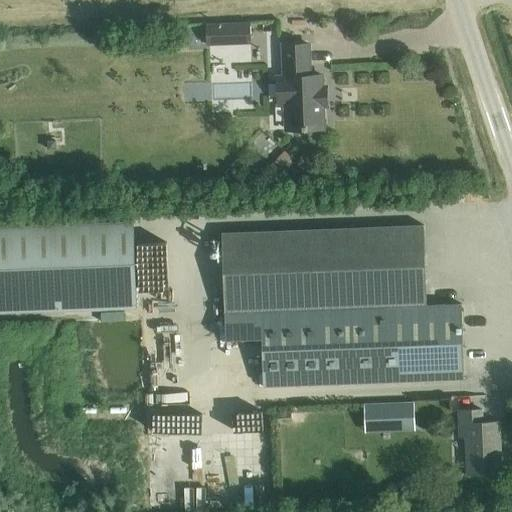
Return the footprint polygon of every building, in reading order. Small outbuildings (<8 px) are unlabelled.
[(248,21),(205,22),(206,44),(225,44),(224,36),(249,35),(248,21)] [(289,130),(295,136),(302,129),(322,128),(321,106),(325,106),(325,105),(321,105),(320,76),(308,76),(307,45),(305,45),(283,46),(283,45),(281,46),(283,77),(276,77),(276,79),(277,79),(278,102),(277,102),(277,104),(283,103),(284,130),(289,130)] [(13,178),(48,177),(47,164),(13,164),(13,178)] [(134,221),(0,226),(0,308),(136,303),(136,307),(137,307),(134,221)] [(462,378),(460,304),(425,306),(422,225),(221,234),(225,340),(261,338),(263,386),(462,378)] [(466,474),(501,472),(498,420),(481,421),(481,409),(457,410),(458,438),(464,437),(466,474)] [(408,475),(398,484),(405,492),(415,483),(408,475)]
